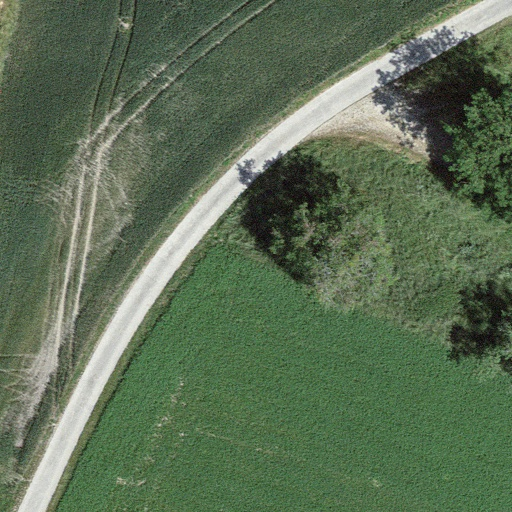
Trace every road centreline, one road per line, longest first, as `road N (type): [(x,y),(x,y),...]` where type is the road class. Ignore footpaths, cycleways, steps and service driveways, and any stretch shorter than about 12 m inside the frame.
road 1 (unclassified): [(34,511),(135,311),(202,219),(284,136),(511,0)]
road 2 (track): [(351,91),(511,176)]
